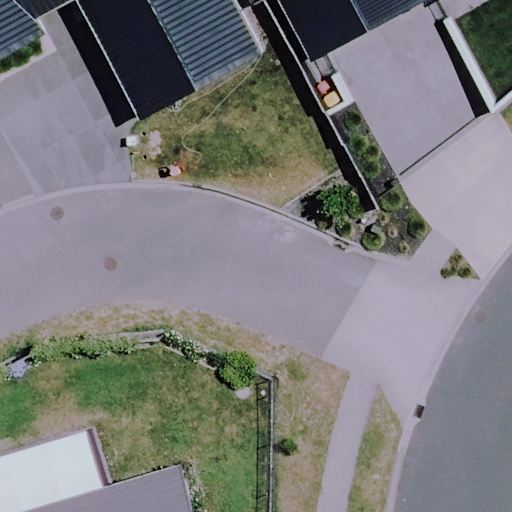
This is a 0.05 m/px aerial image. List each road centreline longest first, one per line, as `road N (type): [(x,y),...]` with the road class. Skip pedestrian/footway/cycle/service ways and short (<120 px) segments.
road 1 (residential): [(511,313),(399,221),(201,179),(0,267)]
road 2 (residential): [(511,373),(488,408),(457,511)]
